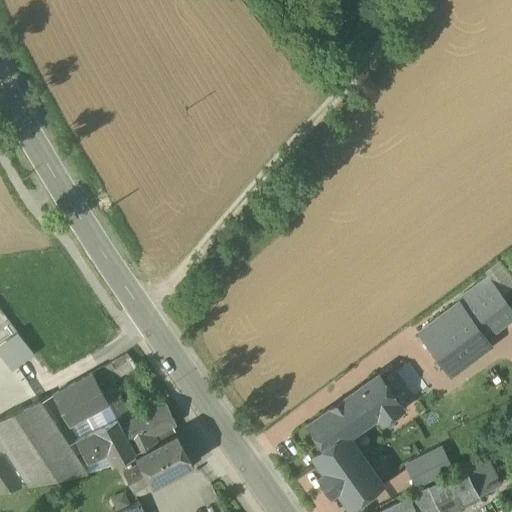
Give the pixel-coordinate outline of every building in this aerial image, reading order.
[(484,277),(488,282),(500,298),(511,288),(511,282),(499,266),(484,277)] [(460,303),(472,319),(471,319),(485,338),(511,317),(511,313),(500,298),(488,282),(460,303)] [(459,302),(417,333),(430,351),(471,319),(472,319),(460,303),(459,302)] [(430,351),(449,377),(491,345),(485,338),(471,319),(430,351)] [(0,354),(11,371),(33,354),(16,332),(0,343),(0,354)] [(52,395),(68,425),(108,404),(101,392),(92,374),(52,395)] [(344,433),(347,436),(377,415),(381,422),(401,408),(378,374),(307,424),(323,448),(344,433)] [(101,392),(108,404),(119,398),(112,386),(101,392)] [(127,414),(119,398),(108,404),(116,419),(127,414)] [(0,418),(0,442),(27,484),(86,472),(39,400),(0,418)] [(68,425),(76,440),(116,419),(108,404),(68,425)] [(165,405),(131,421),(120,427),(134,453),(160,440),(157,434),(176,425),(165,405)] [(116,419),(120,427),(131,421),(127,414),(116,419)] [(120,427),(116,419),(76,440),(87,462),(106,453),(113,465),(134,453),(120,427)] [(381,484),(347,436),(344,433),(323,448),(312,455),(325,473),(319,477),(330,493),(335,489),(348,506),(381,484)] [(138,458),(142,466),(149,479),(154,488),(194,466),(178,436),(138,458)] [(0,490),(23,484),(27,484),(0,442),(0,490)] [(439,449),(432,452),(443,474),(449,470),(439,449)] [(432,452),(422,457),(433,478),(443,474),(432,452)] [(461,464),(464,471),(464,470),(477,495),(496,487),(480,455),(461,464)] [(417,486),(433,478),(422,457),(407,465),(417,486)] [(133,488),(149,479),(142,466),(126,474),(133,488)] [(439,511),(477,495),(464,470),(464,471),(428,488),(409,498),(415,510),(434,500),(439,511)] [(109,497),(115,510),(129,504),(124,492),(109,497)] [(415,511),(415,510),(409,498),(380,511),(415,511)] [(114,511),(144,511),(140,500),(129,504),(115,510),(114,511)] [(434,500),(415,510),(415,511),(439,511),(434,500)]
